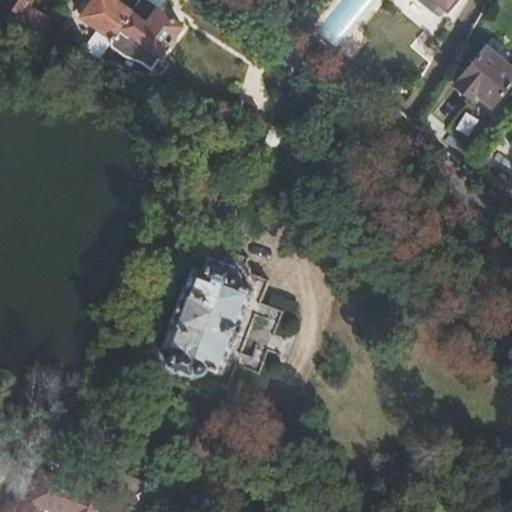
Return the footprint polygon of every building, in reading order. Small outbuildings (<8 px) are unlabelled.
[(7,0),(24,10),(29,0),(7,0)] [(114,37),(132,12),(115,0),(96,0),(85,17),(114,37)] [(101,61),(137,75),(153,52),(160,57),(183,24),(149,0),(139,0),(132,12),(114,37),(97,60),(101,61)] [(455,0),(435,0),(447,9),(455,0)] [(19,30),(45,40),(55,26),(32,11),(19,30)] [(511,82),(511,68),(486,47),(454,85),(472,99),(477,93),(492,106),(511,82)] [(282,130),(251,118),(241,144),(273,157),(283,131),(282,130)] [(239,318),(251,287),(236,281),(236,277),(235,274),(232,270),(233,265),(207,255),(201,272),(194,269),(187,290),(183,289),(169,326),(172,327),(165,346),(172,349),(166,365),(192,374),(193,370),(197,370),(200,369),(204,368),(207,364),(219,370),(232,338),(234,338),(241,319),(239,318)] [(0,481),(4,472),(8,460),(0,457),(0,481)] [(138,509),(147,485),(116,472),(106,497),(42,473),(30,501),(60,511),(118,511),(123,509),(126,505),(138,509)]
